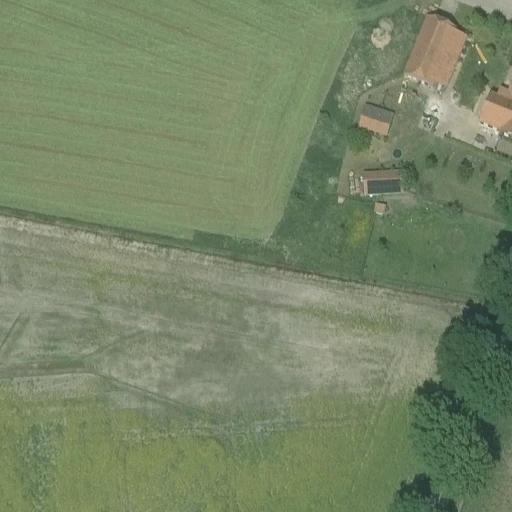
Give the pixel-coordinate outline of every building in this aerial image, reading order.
[(461,42),(431,33),(413,94),(442,103),(448,83),(461,87),(472,50),(459,46),(461,42)] [(497,136),(511,142),(511,85),(503,109),(508,111),(497,136)] [(364,107),(358,132),(386,141),(394,117),(364,107)] [(404,197),(403,182),(403,179),(377,180),(378,198),(384,198),(404,197)] [(384,209),(376,207),(374,216),(382,218),(384,209)]
